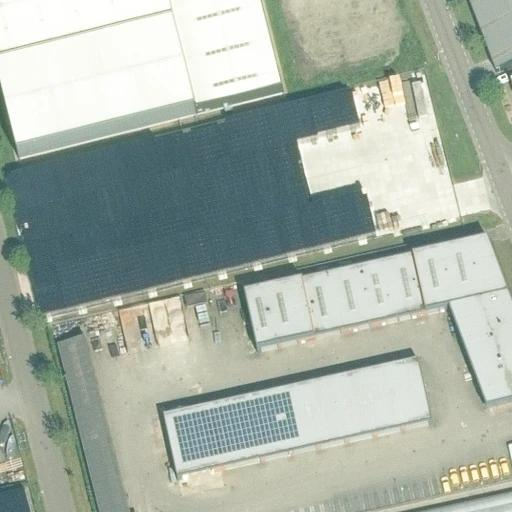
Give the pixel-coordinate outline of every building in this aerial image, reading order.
[(259,0),(0,0),(0,87),(19,162),(283,96),(259,0)] [(511,0),(470,0),(467,1),(495,76),(511,70),(511,86),(511,87),(511,88),(511,0)] [(511,307),(488,244),(244,298),(257,356),(449,314),(486,414),(511,408),(511,307)] [(128,511),(86,342),(58,349),(98,511),(128,511)] [(418,365),(163,421),(177,484),(432,428),(418,365)] [(511,511),(511,493),(421,511),(511,511)]
